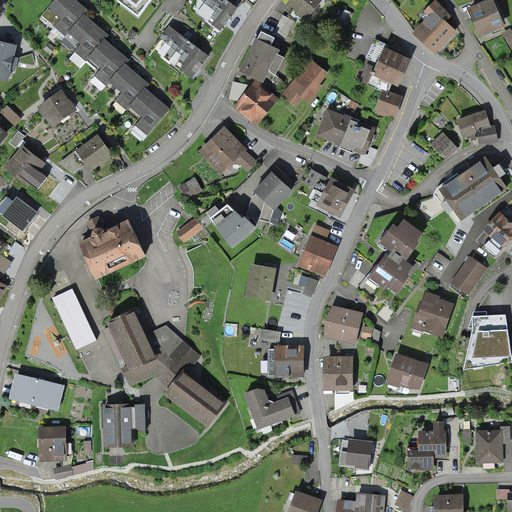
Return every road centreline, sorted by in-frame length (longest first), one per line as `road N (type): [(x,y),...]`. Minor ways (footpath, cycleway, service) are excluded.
road 1 (residential): [(373,186),(318,323),(315,377),(334,511)]
road 2 (residential): [(209,102),(154,161),(68,211),(35,243),(0,345)]
road 3 (unknown): [(124,177),(155,258),(164,345),(154,381)]
road 4 (residential): [(209,102),(373,186)]
road 5 (residential): [(373,186),(401,203),(465,154),(511,147)]
road 6 (residential): [(425,55),(373,186)]
